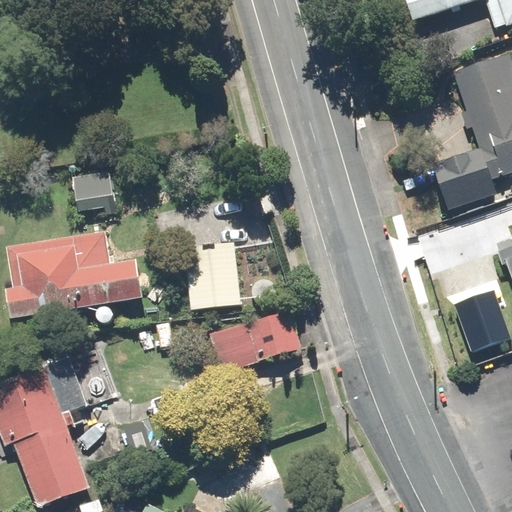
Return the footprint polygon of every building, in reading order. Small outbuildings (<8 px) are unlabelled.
[(511,30),(511,0),(408,0),(417,26),(488,2),(498,32),(509,28),(510,31),(511,30)] [(511,57),(457,76),(470,115),(465,116),(470,133),(476,131),(483,151),(437,167),(453,214),(501,198),(496,182),(511,177),(511,57)] [(76,181),(82,215),(108,210),(109,217),(120,216),(113,175),(76,181)] [(108,235),(10,252),(17,293),(11,294),(16,324),(147,301),(140,264),(114,269),(108,235)] [(511,267),(511,269),(511,241),(499,246),(503,255),(501,256),(505,269),(511,267)] [(244,309),(237,246),(187,251),(194,314),(244,309)] [(293,314),(213,338),(224,376),(304,353),(293,314)] [(49,370),(0,387),(0,426),(9,450),(18,447),(41,511),(93,493),(70,429),(77,427),(73,414),(66,417),(49,370)]
